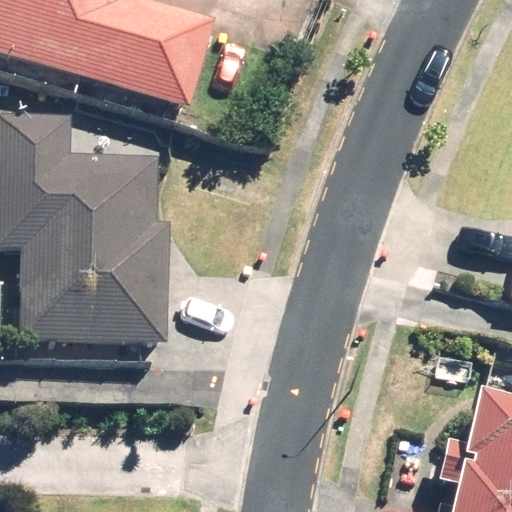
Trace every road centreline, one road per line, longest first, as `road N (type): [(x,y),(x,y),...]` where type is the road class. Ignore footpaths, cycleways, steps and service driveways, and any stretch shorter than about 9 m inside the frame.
road 1 (residential): [(445,0),(423,38),(317,316),(279,511)]
road 2 (unknown): [(285,479),(0,468)]
